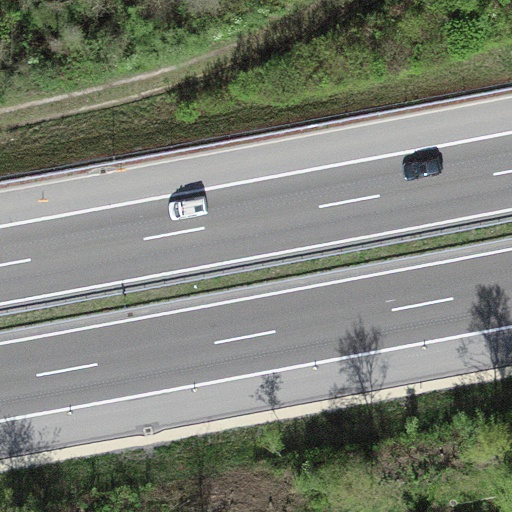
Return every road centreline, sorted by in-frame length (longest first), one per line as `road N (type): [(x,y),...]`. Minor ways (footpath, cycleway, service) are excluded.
road 1 (motorway): [(511,170),(0,265)]
road 2 (motorway): [(0,381),(511,287)]
road 3 (track): [(311,0),(250,40),(49,119),(0,129)]
